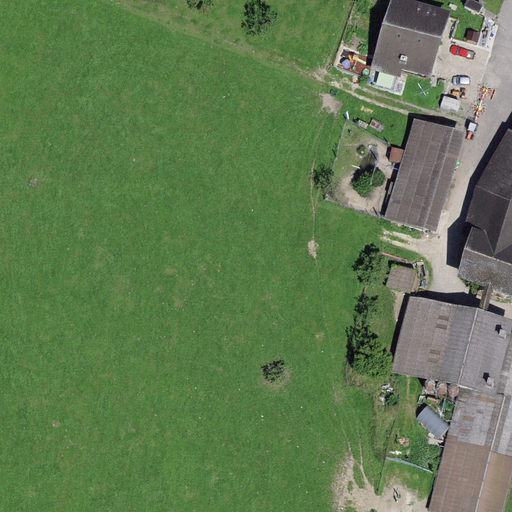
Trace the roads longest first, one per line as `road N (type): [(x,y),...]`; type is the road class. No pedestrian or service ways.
road 1 (track): [(121,0),(487,134)]
road 2 (track): [(511,78),(469,176),(442,275),(451,297),(511,319)]
